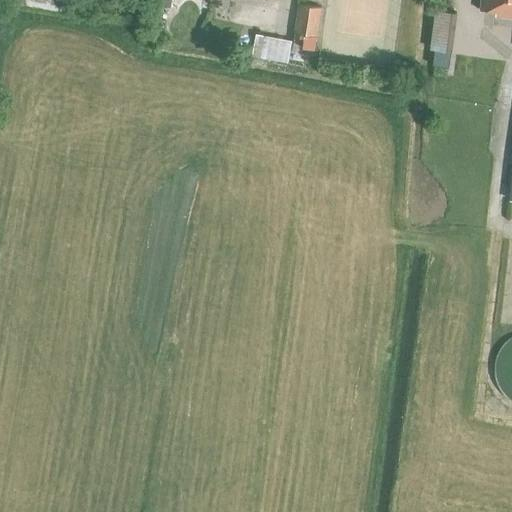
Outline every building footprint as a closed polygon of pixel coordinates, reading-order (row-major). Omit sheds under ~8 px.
[(511,0),(480,0),(480,10),(495,12),(495,16),(511,17),(511,0)] [(302,49),(314,51),(321,7),(299,4),(294,33),(304,34),(302,49)] [(452,52),(457,13),(435,10),(430,50),(452,52)] [(258,54),(294,61),(299,38),(262,31),(258,54)] [(455,74),(479,77),(481,54),(458,52),(455,74)]
